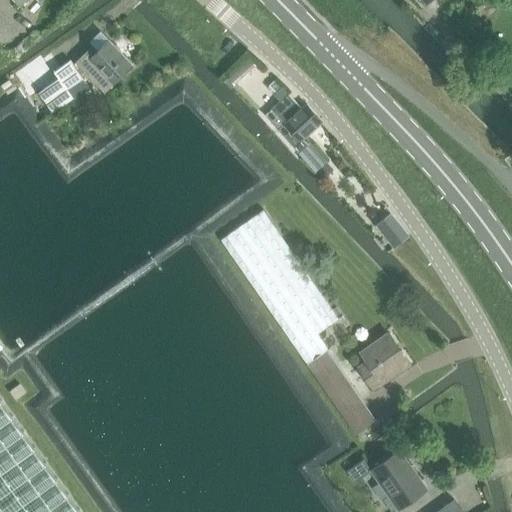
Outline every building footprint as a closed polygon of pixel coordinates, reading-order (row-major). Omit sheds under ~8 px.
[(95,48),(78,62),(106,93),(116,85),(115,84),(134,66),(112,41),(111,42),(100,31),(95,36),(89,42),(95,48)] [(235,67),(226,74),(227,75),(234,83),(244,74),(255,64),(248,56),(235,67)] [(59,78),(39,93),(53,113),(73,97),(67,89),(82,78),(69,60),(54,72),(59,78)] [(274,81),(266,88),(273,95),(281,87),(274,81)] [(272,110),(265,116),(298,152),(307,144),(302,139),(321,123),(306,106),(303,108),(289,94),(271,109),(272,110)] [(317,171),(324,179),(328,175),(333,171),(326,163),(317,171)] [(262,210),(219,240),(312,369),(357,434),(378,420),(363,399),(343,369),(318,333),(338,320),(262,210)] [(391,213),(375,225),(393,248),(397,245),(401,242),(409,236),(408,235),(391,213)] [(333,310),(344,327),(348,324),(336,307),(333,310)] [(364,362),(357,367),(359,369),(372,387),(400,369),(408,363),(388,332),(358,352),(364,362)] [(0,511),(79,511),(0,400),(0,511)] [(399,450),(371,470),(399,508),(426,489),(399,450)] [(363,459),(346,471),(354,483),(372,471),(371,470),(363,459)] [(462,511),(453,498),(433,511),(462,511)]
